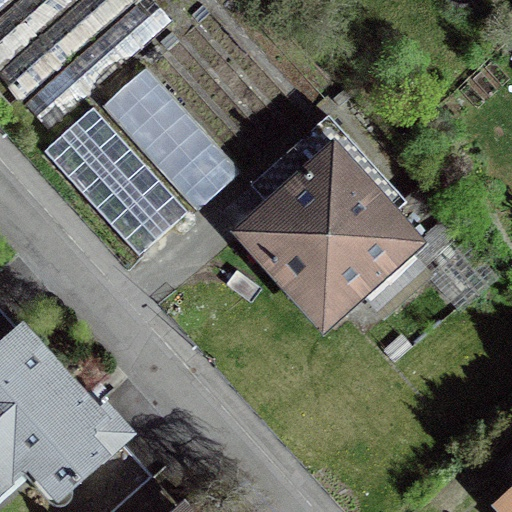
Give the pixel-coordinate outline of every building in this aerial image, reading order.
[(0,0),(0,10),(11,0),(20,0),(0,18),(0,76),(8,86),(21,100),(134,0),(139,5),(25,105),(49,131),(175,21),(156,0),(0,0)] [(147,67),(103,107),(198,212),(242,172),(147,67)] [(94,107),(44,151),(139,256),(187,212),(94,107)] [(279,201),(239,236),(323,328),(431,230),(328,117),(259,179),(279,201)] [(0,322),(0,486),(29,461),(58,493),(42,506),(47,511),(113,511),(145,483),(112,446),(126,434),(97,402),(90,409),(60,376),(64,373),(56,365),(53,368),(22,333),(15,339),(0,322)] [(511,456),(485,480),(511,510),(511,456)] [(170,511),(145,483),(113,511),(170,511)]
